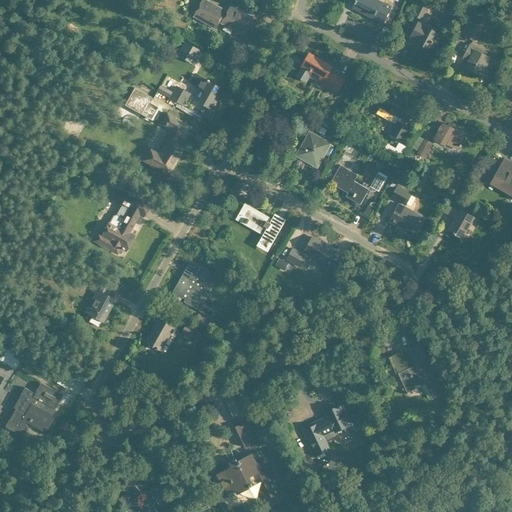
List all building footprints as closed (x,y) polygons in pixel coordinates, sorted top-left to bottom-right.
[(215,29),(218,24),(219,21),(243,35),(251,20),(238,12),(239,9),(232,5),(227,14),(224,12),(225,10),(206,0),(203,0),(194,17),(215,29)] [(355,0),(352,8),(363,14),(366,9),(374,13),(371,18),(383,24),(395,0),(394,0),(355,0)] [(422,2),(414,15),(421,19),(428,5),(422,2)] [(461,34),(473,40),(479,27),(468,21),(461,34)] [(418,23),(416,27),(411,36),(421,41),(419,43),(429,48),(432,43),(433,43),(434,42),(433,41),(437,33),(418,23)] [(185,41),(177,54),(194,63),(201,50),(185,41)] [(465,67),(485,77),(488,70),(486,69),(491,59),(482,54),(484,51),(471,44),(464,58),(468,60),(465,67)] [(310,54),(296,77),(305,83),(312,70),(322,76),(319,81),(337,91),(343,80),(329,72),(329,71),(324,68),(327,63),(310,54)] [(190,82),(206,91),(200,102),(220,113),(227,102),(215,95),(219,87),(209,82),(210,81),(195,73),(190,82)] [(184,106),(191,94),(176,85),(169,97),(184,106)] [(161,86),(158,92),(169,97),(172,91),(161,86)] [(134,88),(125,105),(142,114),(152,98),(151,97),(134,88)] [(389,135),(402,142),(411,127),(399,121),(400,118),(401,119),(410,104),(388,92),(376,113),(395,124),(389,135)] [(271,114),(289,122),(291,116),(294,118),(297,112),(276,103),(271,114)] [(195,126),(202,115),(185,106),(183,110),(181,109),(177,116),(195,126)] [(148,147),(142,160),(168,175),(173,166),(171,165),(184,144),(176,139),(185,123),(166,113),(161,123),(173,130),(159,154),(148,147)] [(76,145),(87,127),(72,118),(61,135),(76,145)] [(458,150),(460,146),(461,147),(462,145),(461,145),(467,134),(449,124),(448,126),(443,123),(434,139),(446,145),(447,143),(458,150)] [(310,133),(298,155),(317,166),(324,154),(328,156),(334,147),(310,133)] [(425,157),(432,143),(426,140),(419,153),(425,157)] [(399,142),(396,148),(403,153),(407,147),(399,142)] [(491,182),(509,193),(509,194),(511,195),(511,173),(510,172),(511,168),(511,162),(505,159),(491,182)] [(331,183),(341,189),(348,193),(346,196),(360,204),(369,190),(372,191),(374,188),(379,192),(387,176),(379,171),(370,186),(364,182),(362,185),(354,181),(358,175),(341,165),(331,183)] [(399,224),(417,234),(418,231),(419,231),(425,219),(403,207),(411,194),(398,186),(392,197),(402,202),(400,205),(399,204),(390,221),(399,226),(399,224)] [(98,232),(93,240),(117,254),(120,248),(126,251),(134,236),(128,233),(139,214),(143,217),(149,206),(122,191),(116,201),(129,209),(123,219),(116,215),(113,216),(110,222),(109,221),(102,234),(98,232)] [(449,230),(462,238),(474,217),(466,213),(468,209),(457,203),(450,215),(456,218),(449,230)] [(246,206),(238,219),(247,224),(249,220),(259,226),(257,229),(265,234),(259,244),(267,249),(284,220),(275,215),(272,221),(246,206)] [(326,269),(329,263),(330,264),(331,262),(330,262),(336,251),(324,244),(324,245),(319,242),(320,241),(313,237),(303,254),(293,249),(287,259),(300,267),(308,254),(319,260),(317,264),(326,269)] [(279,258),(275,265),(285,271),(289,263),(279,258)] [(218,275),(200,265),(191,260),(173,292),(182,298),(182,297),(185,299),(184,302),(196,309),(197,309),(200,310),(200,311),(211,317),(214,311),(198,302),(199,300),(200,298),(201,295),(201,293),(200,290),(203,285),(210,289),(218,275)] [(111,299),(114,301),(115,300),(106,295),(110,289),(97,282),(92,292),(96,294),(85,312),(92,316),(89,322),(98,327),(101,321),(102,322),(103,321),(101,320),(108,308),(106,307),(111,299)] [(212,321),(198,313),(195,319),(213,330),(216,325),(211,323),(212,321)] [(146,342),(154,347),(161,350),(174,327),(159,319),(146,342)] [(186,326),(182,333),(194,339),(198,333),(186,326)] [(443,394),(424,352),(420,343),(409,348),(417,365),(408,368),(401,352),(391,357),(407,392),(425,384),(432,399),(443,394)] [(6,346),(2,352),(19,361),(22,355),(6,346)] [(62,373),(56,382),(66,388),(71,378),(62,373)] [(50,414),(60,395),(41,384),(35,395),(24,389),(18,400),(17,399),(13,407),(15,409),(5,427),(13,432),(15,430),(23,434),(27,426),(25,424),(28,418),(40,425),(38,429),(45,433),(49,427),(47,426),(53,416),(50,414)] [(310,448),(314,456),(329,449),(325,442),(333,438),(336,435),(336,431),(343,428),(344,430),(345,431),(347,431),(348,432),(350,433),(353,432),(354,432),(355,431),(356,431),(358,429),(358,428),(359,427),(359,425),(360,424),(359,423),(359,420),(357,418),(356,417),(355,416),(354,416),(352,415),(351,415),(349,415),(347,416),(342,405),(336,408),(334,404),(332,403),(328,405),(327,408),(328,411),(327,412),(328,416),(326,417),(323,422),(318,424),(316,423),(314,423),(302,428),(309,442),(310,442),(312,447),(310,448)] [(246,448),(259,442),(249,421),(237,427),(246,448)] [(251,455),(237,462),(236,460),(231,462),(233,467),(218,475),(222,483),(227,492),(235,488),(238,493),(253,486),(248,477),(251,475),(273,504),(285,498),(265,460),(256,464),(251,455)] [(120,485),(127,492),(119,499),(125,507),(123,508),(125,511),(134,511),(137,510),(139,511),(167,511),(164,508),(171,501),(161,490),(168,484),(162,476),(153,483),(156,486),(145,496),(128,478),(120,485)]
